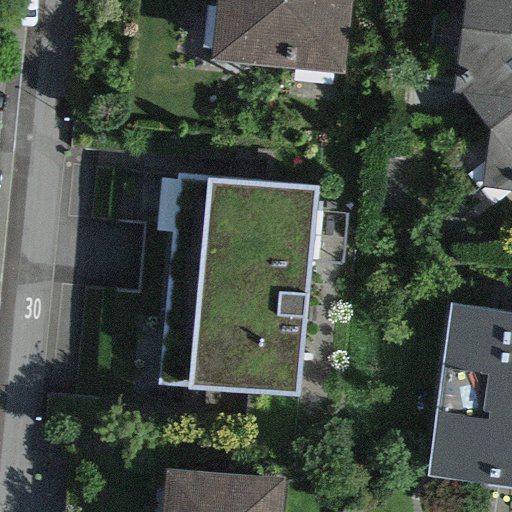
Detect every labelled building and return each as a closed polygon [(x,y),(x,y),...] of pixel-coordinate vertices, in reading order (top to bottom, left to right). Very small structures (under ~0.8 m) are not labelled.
[(365,0),(237,0),(232,48),(359,61),(365,0)] [(495,126),(511,117),(511,0),(473,0),(463,90),(495,126)] [(511,117),(495,126),(489,185),(511,187),(511,117)] [(313,190),(187,177),(167,374),(292,387),(313,190)] [(511,315),(455,308),(435,470),(511,479),(511,315)] [(283,511),(287,480),(185,470),(180,511),(283,511)]
